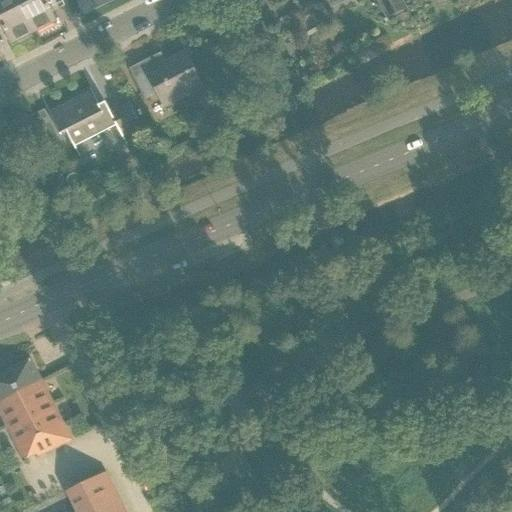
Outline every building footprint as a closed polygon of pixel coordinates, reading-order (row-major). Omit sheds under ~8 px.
[(0,0),(0,20),(12,43),(34,32),(17,0),(0,0)] [(17,0),(34,32),(61,18),(51,0),(17,0)] [(76,0),(84,15),(95,10),(90,0),(76,0)] [(106,4),(103,0),(90,0),(95,10),(106,4)] [(332,0),(333,2),(337,0),(381,0),(390,16),(406,8),(401,0),(332,0)] [(161,53),(130,68),(145,98),(156,93),(164,109),(205,89),(186,51),(166,61),(161,53)] [(90,88),(48,110),(60,135),(67,131),(74,145),(115,124),(123,139),(143,129),(129,102),(110,111),(106,104),(100,107),(90,88)] [(58,447),(72,441),(41,378),(39,379),(30,359),(0,374),(0,415),(22,460),(37,452),(42,461),(60,451),(58,447)] [(105,473),(67,492),(68,496),(76,511),(124,511),(120,502),(105,473)]
